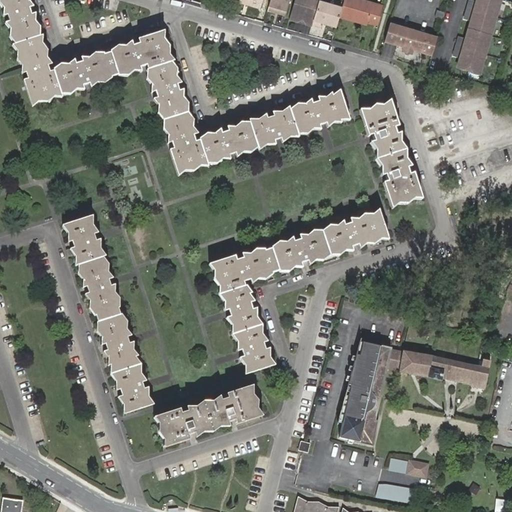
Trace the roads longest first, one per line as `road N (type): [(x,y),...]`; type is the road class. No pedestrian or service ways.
road 1 (residential): [(265,511),(322,282),(330,270),(449,233),(399,78),(389,70),(145,0)]
road 2 (residential): [(137,511),(49,231),(0,245)]
